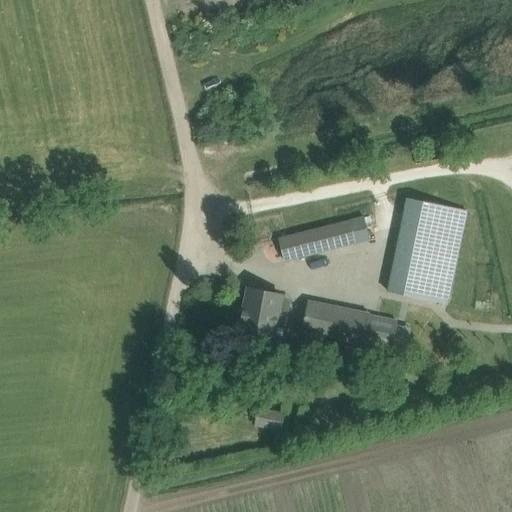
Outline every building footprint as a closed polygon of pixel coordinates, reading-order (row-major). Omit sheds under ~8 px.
[(388,292),(447,305),(467,213),(407,200),(388,292)] [(357,245),(351,222),(280,240),(286,263),(357,245)] [(235,336),(255,340),(272,343),(282,296),(249,289),(242,321),(238,320),(235,336)] [(304,334),(363,346),(369,316),(369,314),(310,303),(304,334)] [(369,316),(363,346),(391,351),(397,321),(369,316)] [(257,411),(254,428),(278,432),(281,415),(257,411)]
